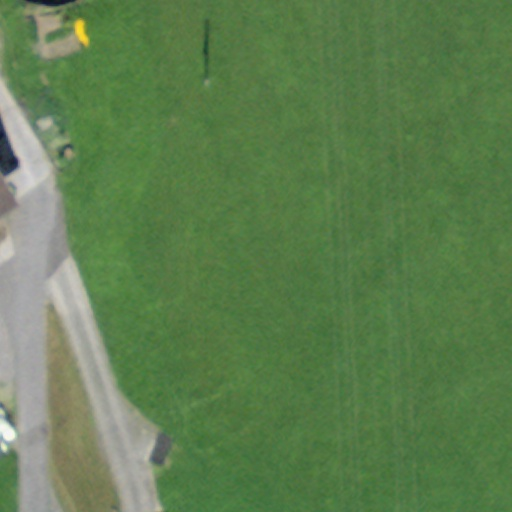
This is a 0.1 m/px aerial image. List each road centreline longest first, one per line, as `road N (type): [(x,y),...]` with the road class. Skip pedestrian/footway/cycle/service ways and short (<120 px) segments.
road 1 (track): [(0,109),(36,211),(28,511)]
road 2 (track): [(137,511),(36,211)]
